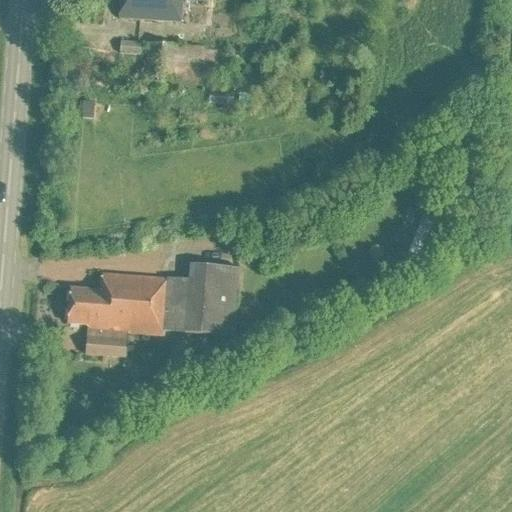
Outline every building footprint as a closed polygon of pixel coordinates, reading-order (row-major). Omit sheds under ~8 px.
[(182,2),(207,3),(206,0),(120,0),(119,20),(180,24),(182,2)] [(120,43),(119,56),(140,57),(141,44),(120,43)] [(175,82),(177,49),(177,47),(147,45),(145,80),(175,82)] [(177,49),(175,82),(214,85),(216,53),(203,53),(203,51),(177,49)] [(423,219),(407,255),(418,260),(433,224),(423,219)] [(189,283),(167,281),(101,276),(100,293),(70,291),(68,326),(87,327),(85,357),(126,360),(128,336),(163,338),(163,333),(233,339),(240,271),(190,266),(189,283)]
